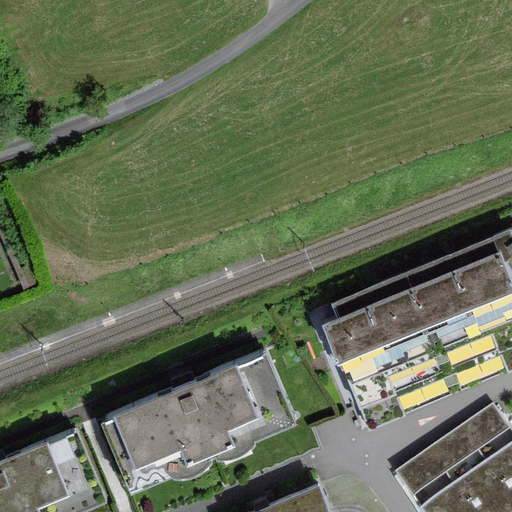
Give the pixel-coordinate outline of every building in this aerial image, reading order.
[(511,280),(501,253),(328,321),(369,426),(511,369),(511,280)] [(273,346),(106,415),(135,485),(302,416),(273,346)] [(511,433),(493,407),(462,429),(511,500),(511,433)] [(83,426),(0,460),(0,511),(71,511),(112,496),(83,426)] [(511,511),(511,500),(462,429),(431,450),(473,511),(511,511)] [(473,511),(431,450),(399,472),(427,511),(473,511)] [(341,511),(327,479),(246,511),(341,511)]
